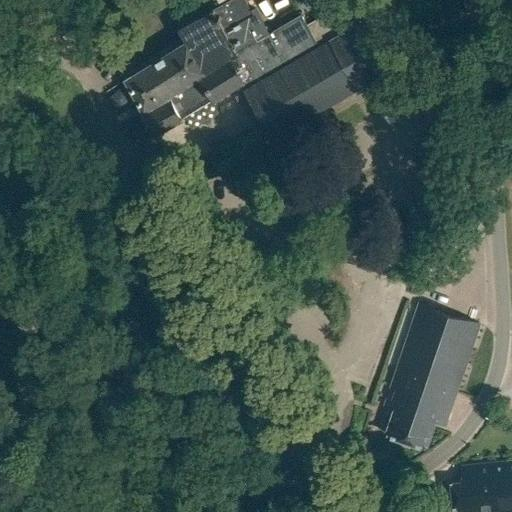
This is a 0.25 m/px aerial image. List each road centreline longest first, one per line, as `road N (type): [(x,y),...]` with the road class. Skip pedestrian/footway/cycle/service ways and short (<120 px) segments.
road 1 (unclassified): [(381,511),(477,420),(502,347),(484,0)]
road 2 (unclassified): [(347,511),(176,222),(116,139)]
road 3 (unclassified): [(0,284),(116,139)]
